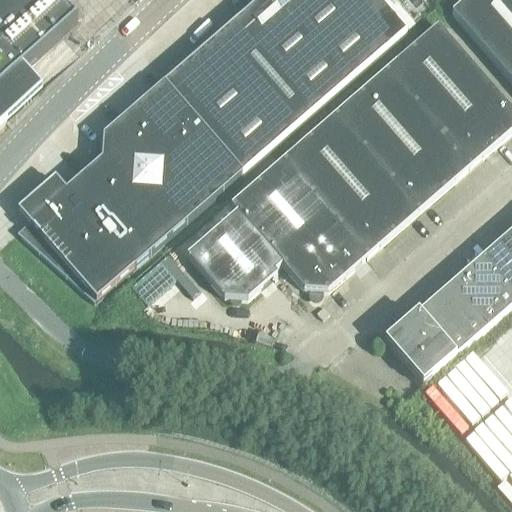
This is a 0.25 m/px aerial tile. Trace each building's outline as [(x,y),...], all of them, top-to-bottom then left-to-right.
[(0,0),(0,133),(37,100),(18,79),(105,0),(0,0)] [(92,308),(404,36),(373,0),(251,0),(253,10),(101,142),(99,164),(14,238),(92,308)] [(511,0),(473,0),(452,18),(511,87),(511,0)] [(237,218),(188,261),(224,303),(248,304),(276,279),(274,276),(281,270),(303,294),(327,296),(511,137),(511,120),(437,33),(231,211),(237,218)] [(511,236),(482,263),(511,298),(511,236)] [(511,298),(482,263),(449,291),(486,334),(511,311),(511,298)] [(449,291),(418,319),(454,361),(486,334),(449,291)] [(454,361),(418,319),(385,347),(422,390),(454,361)]
